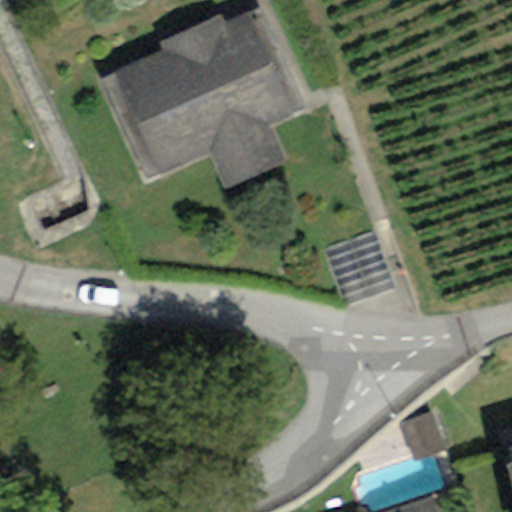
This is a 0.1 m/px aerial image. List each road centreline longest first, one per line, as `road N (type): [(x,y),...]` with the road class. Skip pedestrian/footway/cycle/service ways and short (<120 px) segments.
road 1 (residential): [(0,279),(321,330),(389,367)]
road 2 (residential): [(236,511),(303,473),(338,441),(389,367)]
road 3 (residential): [(389,367),(511,316)]
